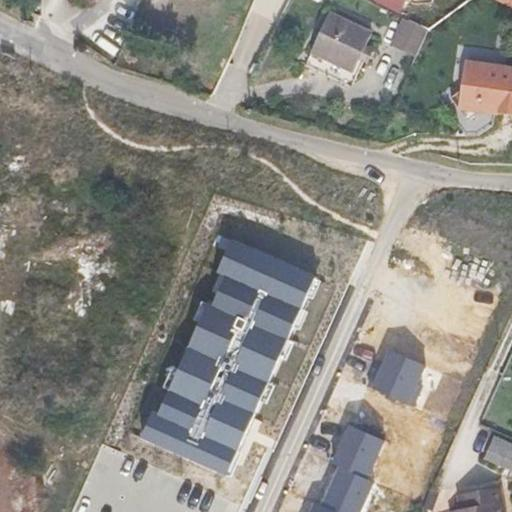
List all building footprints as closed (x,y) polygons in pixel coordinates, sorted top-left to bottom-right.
[(511,0),(493,0),(511,9),(511,0)] [(373,33),(331,13),(312,52),(355,72),(373,33)] [(413,56),(426,29),(403,18),(390,45),(413,56)] [(511,69),(466,62),(462,90),(451,98),(468,121),(481,112),(505,116),(505,113),(511,113),(511,69)] [(81,190),(0,155),(0,309),(24,320),(81,190)] [(151,442),(229,475),(317,277),(237,241),(222,274),(228,277),(214,307),(210,305),(151,442)] [(375,373),(369,387),(414,407),(422,387),(418,384),(426,366),(390,350),(379,375),(375,373)] [(351,425),(334,464),(341,467),(368,479),(385,441),(351,425)] [(509,470),(511,464),(511,452),(493,443),(486,459),(509,470)] [(341,467),(323,506),(336,511),(361,511),(375,482),(368,479),(341,467)] [(504,511),(501,488),(458,495),(460,509),(451,511),(450,511),(504,511)] [(336,511),(323,506),(316,503),(312,511),(336,511)]
